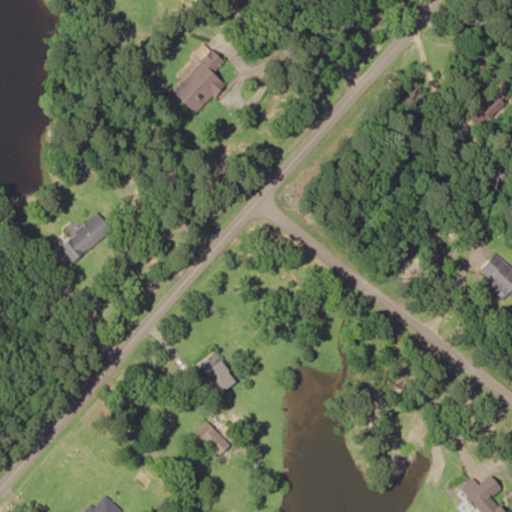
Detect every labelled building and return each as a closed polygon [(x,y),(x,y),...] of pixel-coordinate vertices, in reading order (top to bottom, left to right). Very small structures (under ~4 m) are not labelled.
[(221,84),(209,73),(220,61),(200,42),(189,53),(199,62),(170,92),(192,113),(221,84)] [(78,174),(88,165),(76,151),(65,160),(78,174)] [(71,260),(108,229),(95,212),(57,244),(71,260)] [(498,299),(506,291),(511,296),(511,270),(492,252),(476,268),(486,278),(482,283),(498,299)] [(196,364),(217,393),(233,381),(211,352),(196,364)] [(227,445),(204,421),(193,431),(216,456),(227,445)] [(499,511),(487,496),(497,488),(487,476),(475,485),(470,478),(457,488),(476,511),(499,511)]
